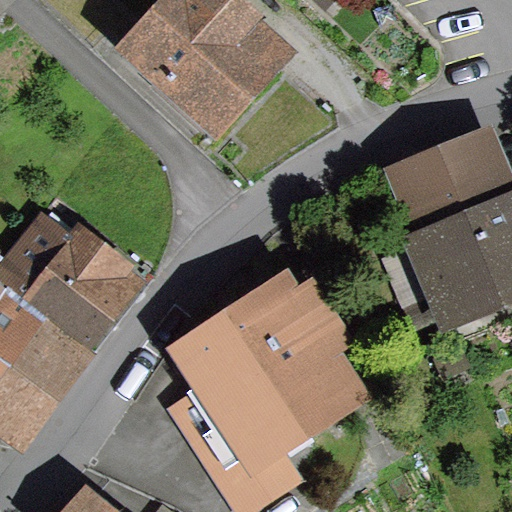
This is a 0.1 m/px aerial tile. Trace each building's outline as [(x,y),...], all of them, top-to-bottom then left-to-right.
[(175,0),(129,50),(212,126),(282,49),(228,0),(175,0)] [(511,293),(511,200),(505,203),(480,137),(406,164),(431,231),(409,239),(440,320),(511,293)] [(5,254),(0,260),(0,272),(8,278),(46,306),(93,340),(144,269),(73,218),(68,225),(40,205),(5,254)] [(313,262),(298,272),(287,256),(163,338),(196,387),(166,406),(236,511),(246,511),(303,475),(282,444),(373,384),(344,341),(358,331),(313,262)] [(0,288),(0,368),(46,306),(8,278),(0,288)] [(0,368),(0,429),(22,446),(72,378),(75,381),(101,346),(93,340),(46,306),(0,368)] [(131,511),(83,473),(52,511),(131,511)]
